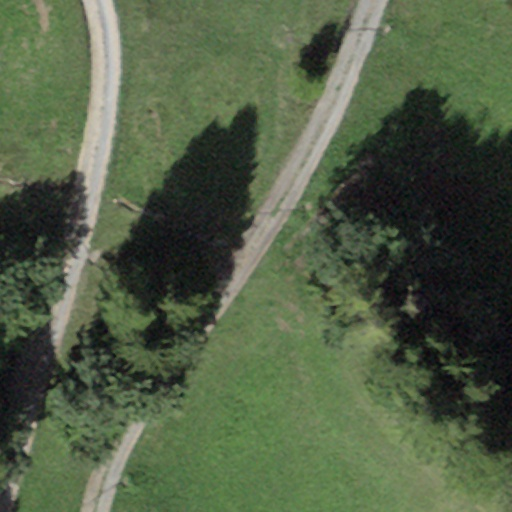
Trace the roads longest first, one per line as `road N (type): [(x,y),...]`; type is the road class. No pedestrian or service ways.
road 1 (track): [(365,0),(260,236),(95,485),(90,511)]
road 2 (track): [(0,466),(74,215),(96,64),(84,0)]
